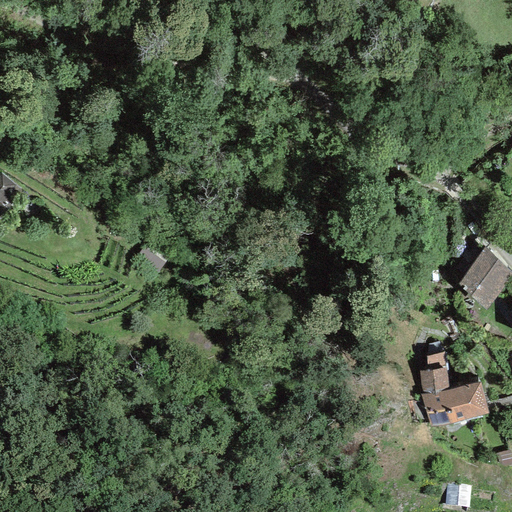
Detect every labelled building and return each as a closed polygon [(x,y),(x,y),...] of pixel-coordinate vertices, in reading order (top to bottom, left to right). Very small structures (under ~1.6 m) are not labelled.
[(3,182),(0,179),(0,209),(9,218),(22,204),(16,198),(23,190),(8,177),(3,182)] [(511,230),(500,246),(511,255),(511,230)] [(511,274),(484,247),(458,284),(486,309),(511,274)] [(426,371),(445,368),(444,352),(426,357),(426,371)] [(426,371),(419,372),(422,394),(420,394),(430,427),(442,426),(488,414),(480,382),(449,390),(445,368),(426,371)] [(471,486),(447,483),(444,505),(468,508),(471,486)]
